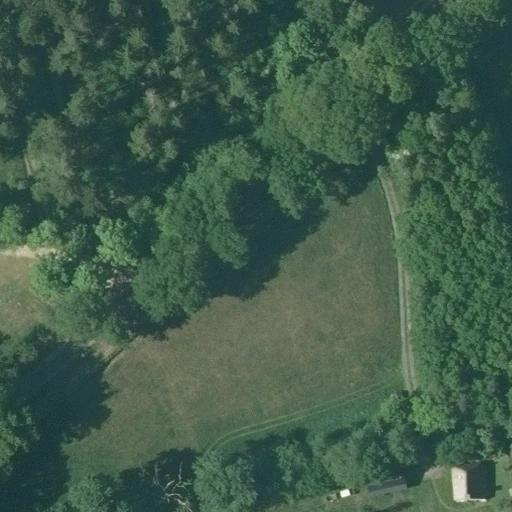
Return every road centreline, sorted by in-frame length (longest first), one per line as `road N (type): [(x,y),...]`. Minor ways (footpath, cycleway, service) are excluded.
road 1 (unclassified): [(0,411),(465,0)]
road 2 (track): [(30,0),(101,262)]
road 3 (track): [(77,259),(41,210),(14,74),(0,76)]
